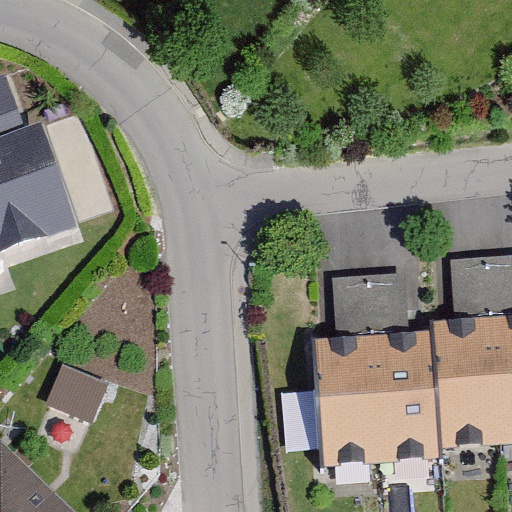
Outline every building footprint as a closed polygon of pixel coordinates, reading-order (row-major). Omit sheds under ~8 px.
[(0,265),(65,243),(10,88),(0,92),(0,265)] [(511,324),(439,328),(440,346),(446,456),(511,452),(511,324)] [(440,346),(323,352),(329,482),(447,476),(446,456),(440,346)] [(64,360),(47,400),(91,419),(108,378),(64,360)] [(0,469),(0,511),(53,511),(6,464),(0,469)]
